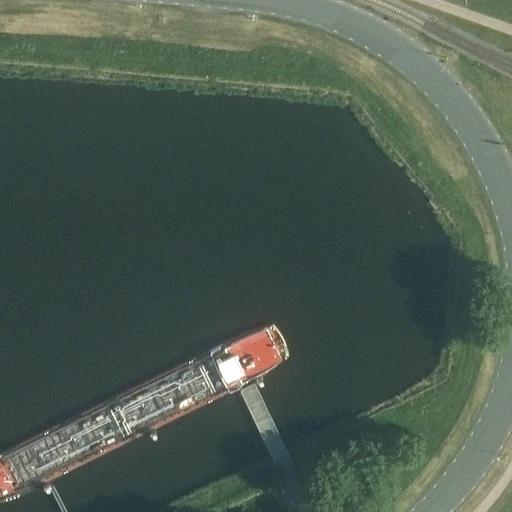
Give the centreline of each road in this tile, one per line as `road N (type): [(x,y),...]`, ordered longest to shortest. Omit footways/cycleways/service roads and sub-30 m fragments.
road 1 (tertiary): [(511,225),(469,126),(407,56),(355,26),(268,0)]
road 2 (tertiary): [(429,511),(469,467),(511,376)]
